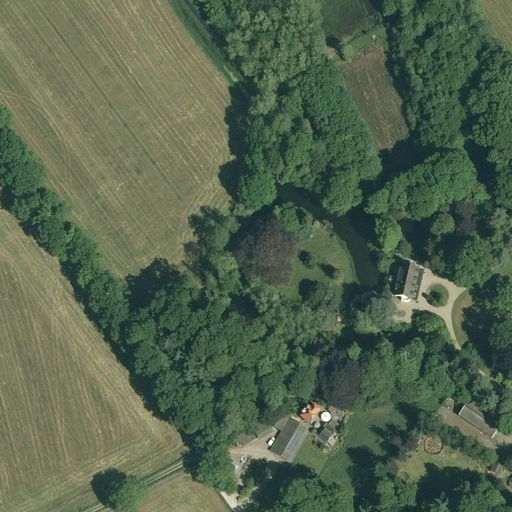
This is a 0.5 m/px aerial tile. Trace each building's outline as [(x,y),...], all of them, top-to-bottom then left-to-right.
[(460,264),(461,243),(452,242),(451,263),(460,264)] [(402,267),(395,297),(412,301),(415,286),(420,287),(424,271),(402,267)] [(459,416),(492,439),(503,422),(471,399),(459,416)] [(347,415),(345,403),(345,402),(328,403),(328,412),(330,412),(331,418),(338,418),(338,416),(347,415)] [(320,411),(314,406),(306,409),(304,411),(300,418),(310,424),(313,420),(320,411)] [(272,427),(283,432),(271,453),(288,462),(306,429),(279,414),(272,427)] [(267,420),(252,428),(233,439),(238,447),(243,445),(244,447),(258,439),(259,441),(274,433),(267,420)] [(341,428),(333,421),(319,437),(327,444),(341,428)] [(334,438),(328,450),(339,455),(345,443),(334,438)] [(237,478),(243,467),(226,455),(219,466),(237,478)] [(494,463),(490,471),(499,476),(503,468),(494,463)] [(500,477),(506,482),(511,475),(505,470),(500,477)]
